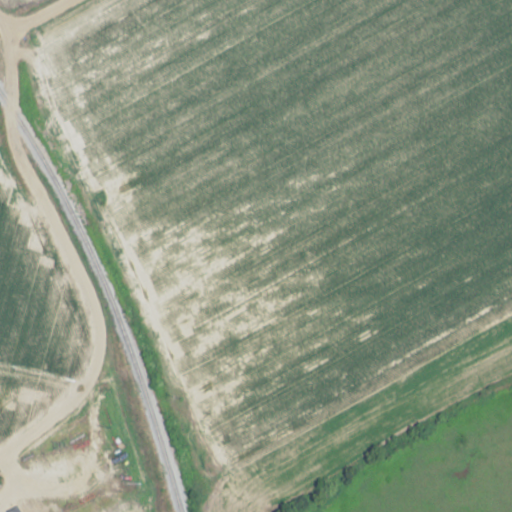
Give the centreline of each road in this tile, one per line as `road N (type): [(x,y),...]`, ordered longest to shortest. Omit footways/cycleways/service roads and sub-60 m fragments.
road 1 (track): [(127,280),(219,474),(511,309)]
road 2 (residential): [(0,453),(84,382),(93,346),(74,269),(17,152),(7,33)]
